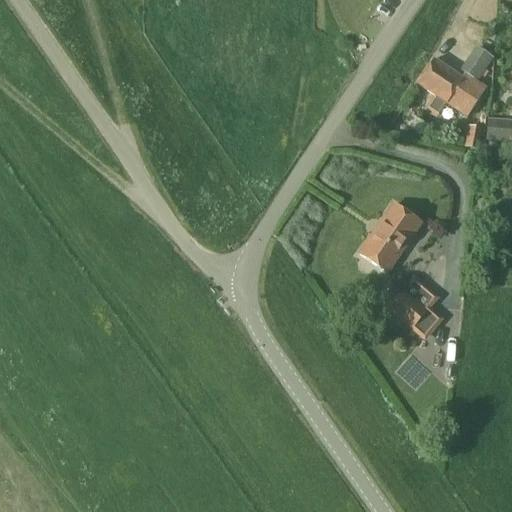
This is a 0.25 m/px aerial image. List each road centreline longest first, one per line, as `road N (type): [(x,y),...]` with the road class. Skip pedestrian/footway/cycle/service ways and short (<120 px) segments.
road 1 (unclassified): [(243,281),(191,254),(18,0)]
road 2 (unclassified): [(243,281),(262,233),(413,0)]
road 3 (unclassified): [(383,511),(254,328),(243,281)]
road 4 (track): [(152,205),(0,80)]
road 5 (track): [(133,165),(86,0)]
